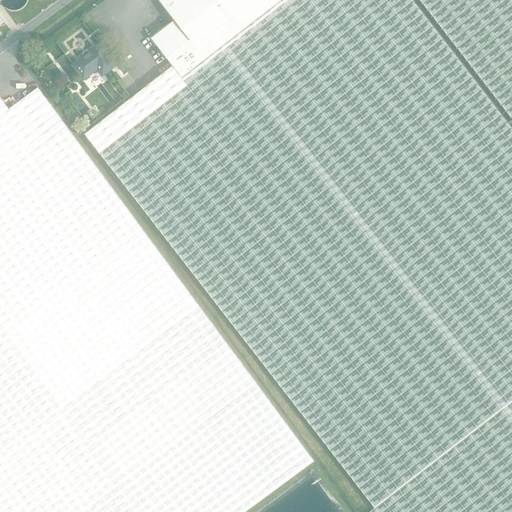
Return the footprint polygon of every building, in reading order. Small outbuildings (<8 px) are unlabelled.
[(511,511),(511,130),(411,0),(281,0),(181,78),(173,67),(85,135),(375,509),(370,511),(511,511)] [(151,39),(173,67),(181,78),(281,0),(157,0),(174,21),(151,39)] [(511,0),(418,0),(511,121),(511,0)] [(86,55),(85,57),(74,66),(83,78),(98,66),(104,74),(116,65),(101,45),(90,54),(88,54),(86,55)] [(0,511),(244,511),(311,463),(257,386),(38,89),(9,110),(0,98),(0,511)]
